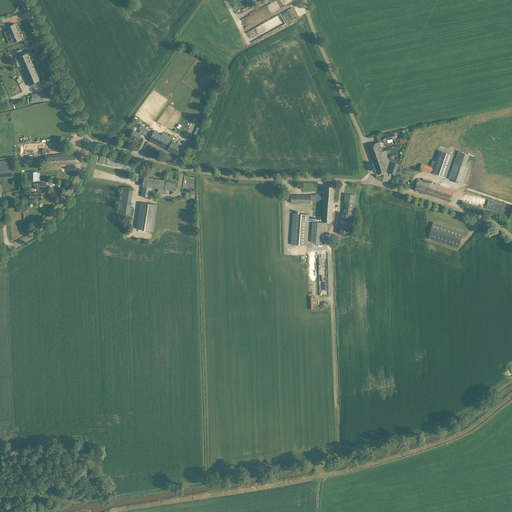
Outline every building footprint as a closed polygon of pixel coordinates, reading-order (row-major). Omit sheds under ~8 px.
[(293,9),(264,22),(267,27),(270,26),(272,31),(282,27),(280,23),(284,21),(285,22),(297,17),(293,9)] [(16,21),(20,30),(25,28),(21,19),(16,21)] [(15,23),(6,27),(9,33),(8,34),(11,39),(13,43),(22,39),(15,23)] [(27,53),(23,55),(18,57),(22,65),(19,66),(28,86),(40,81),(27,53)] [(52,92),(48,92),(31,94),(32,103),(53,100),(52,92)] [(146,128),(141,125),(139,128),(141,129),(139,133),(134,130),(130,137),(138,140),(141,134),(143,135),(146,128)] [(149,140),(151,142),(176,154),(181,145),(170,140),(171,137),(162,133),(161,135),(153,131),(149,140)] [(382,136),(384,141),(395,138),(394,133),(382,136)] [(368,146),(373,160),(381,157),(379,153),(382,152),(379,142),(368,146)] [(466,162),(469,154),(470,152),(472,152),(472,151),(463,148),(461,152),(458,151),(449,178),(463,183),(468,167),(469,163),(466,162)] [(428,171),(432,172),(445,177),(452,155),(439,151),(436,161),(432,160),(430,166),(421,163),(420,168),(428,171)] [(78,153),(61,154),(56,154),(56,155),(45,156),(46,165),(79,163),(78,153)] [(381,157),(373,160),(378,174),(387,171),(381,157)] [(13,177),(11,160),(0,161),(0,175),(0,176),(0,179),(13,177)] [(390,172),(395,174),(398,164),(393,162),(390,172)] [(29,172),(29,179),(29,181),(39,180),(39,177),(39,172),(37,172),(29,172)] [(133,185),(134,179),(110,174),(109,180),(133,185)] [(174,191),(175,187),(176,182),(140,176),(139,185),(143,186),(141,196),(149,197),(151,187),(159,188),(158,192),(166,193),(166,189),(174,191)] [(454,191),(430,183),(431,181),(423,178),(422,180),(419,179),(418,182),(417,182),(414,190),(450,201),(454,191)] [(38,192),(34,192),(29,192),(30,200),(42,200),(41,188),(46,188),(46,183),(37,183),(38,192)] [(315,194),(314,201),(324,202),(322,221),(332,222),(334,187),(325,186),(324,196),(320,196),(321,195),(315,194)] [(119,213),(129,214),(133,191),(123,189),(119,213)] [(345,194),(344,202),(346,202),(355,203),(356,195),(345,194)] [(310,203),(311,196),(291,195),(290,203),(310,203)] [(136,229),(153,231),(157,205),(140,202),(136,229)] [(355,203),(346,202),(345,214),(342,213),(339,233),(351,235),(351,230),(354,230),(356,215),(353,214),(355,203)] [(291,244),(307,245),(310,214),(293,213),(291,244)] [(311,242),(326,243),(327,222),(312,221),(311,242)] [(433,222),(428,238),(458,247),(463,232),(433,222)]
